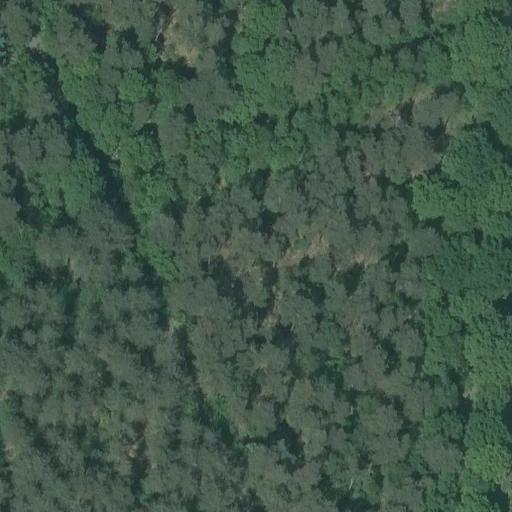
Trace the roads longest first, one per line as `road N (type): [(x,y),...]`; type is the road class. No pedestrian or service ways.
road 1 (unclassified): [(244,511),(13,0)]
road 2 (track): [(458,511),(505,0)]
